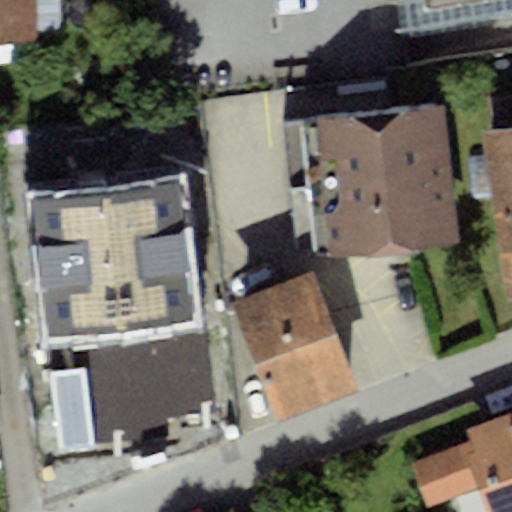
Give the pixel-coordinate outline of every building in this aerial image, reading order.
[(0,0),(0,44),(44,43),(43,0),(0,0)] [(409,0),(412,14),(481,0),(409,0)] [(443,110),(317,121),(328,249),(453,239),(443,110)] [(511,127),(488,131),(511,298),(511,127)] [(173,141),(45,159),(66,308),(195,290),(173,141)] [(354,391),(312,276),(244,301),(286,415),(354,391)] [(110,373),(74,379),(81,434),(117,428),(110,373)] [(511,511),(511,410),(462,429),(470,451),(414,471),(429,511),(441,511),(483,497),(488,511),(511,511)]
